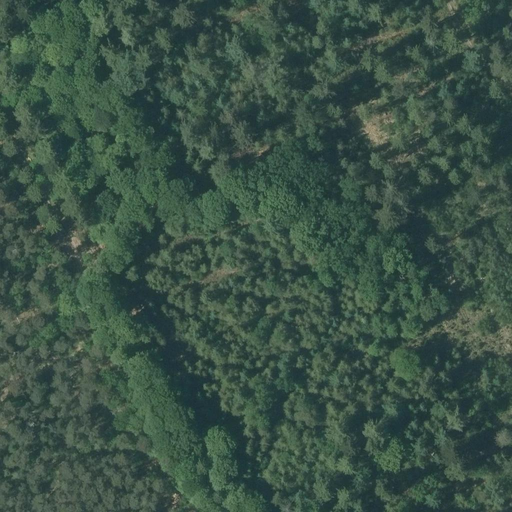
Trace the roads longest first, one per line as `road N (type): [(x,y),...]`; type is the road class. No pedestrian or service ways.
road 1 (unknown): [(53,0),(146,142),(132,214),(34,374),(0,405)]
road 2 (track): [(227,511),(0,103)]
